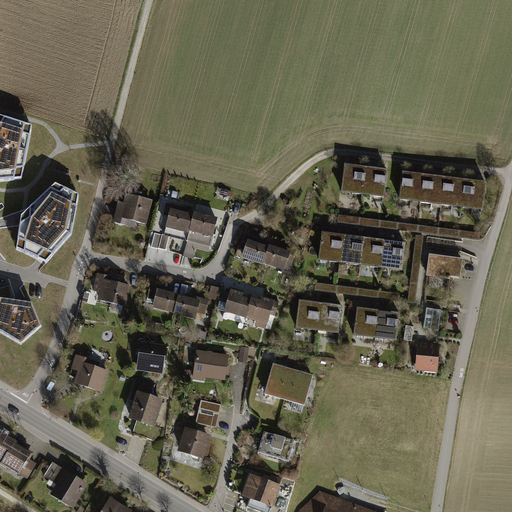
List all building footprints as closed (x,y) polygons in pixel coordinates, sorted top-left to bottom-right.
[(30,126),(0,116),(0,180),(21,178),(30,126)] [(366,169),(345,166),(342,192),(363,195),(366,169)] [(387,171),(366,169),(363,195),(384,197),(387,171)] [(424,176),(404,173),(400,199),(421,202),(424,176)] [(445,179),(424,176),(421,202),(441,205),(445,179)] [(465,181),(445,179),(441,205),(462,207),(465,181)] [(486,184),(465,181),(462,207),(483,210),(486,184)] [(55,184),(21,216),(16,249),(44,260),(48,262),(70,236),(78,194),(55,184)] [(228,194),(218,191),(216,198),(227,201),(228,194)] [(114,220),(146,227),(151,206),(119,198),(114,220)] [(195,221),(171,215),(166,233),(191,239),(191,236),(195,221)] [(479,234),(339,216),(338,222),(479,240),(479,234)] [(218,223),(196,217),(195,221),(191,236),(203,239),(201,248),(211,251),(218,223)] [(168,249),(170,235),(155,233),(154,248),(168,249)] [(340,263),(344,237),(323,234),(319,260),(340,263)] [(417,236),(408,302),(415,303),(423,237),(417,236)] [(361,265),(364,239),(344,237),(340,263),(361,265)] [(381,268),(385,242),(364,239),(361,265),(381,268)] [(402,271),(406,245),(385,242),(381,268),(402,271)] [(270,253),(248,245),(242,263),(263,270),(264,268),(270,253)] [(271,250),(270,253),(264,268),(285,275),(292,257),(271,250)] [(463,260),(430,255),(427,274),(460,279),(463,260)] [(399,294),(316,284),(315,290),(398,301),(399,294)] [(125,311),(129,290),(104,285),(100,306),(125,311)] [(219,288),(213,286),(210,298),(216,300),(219,288)] [(178,298),(178,297),(169,295),(169,291),(152,287),(151,293),(149,293),(147,301),(155,303),(154,306),(175,312),(178,298)] [(175,312),(195,317),(197,311),(204,313),(207,301),(189,297),(188,300),(178,298),(175,312)] [(252,304),(231,297),(225,317),(245,324),(246,322),(252,304)] [(32,304),(0,299),(0,300),(0,330),(21,343),(41,326),(32,304)] [(253,302),(252,304),(246,322),(268,329),(277,305),(263,301),(262,305),(253,302)] [(321,305),(300,302),(297,328),(318,331),(321,305)] [(342,307),(321,305),(318,331),(338,333),(342,307)] [(443,311),(426,308),(423,328),(440,330),(443,311)] [(379,312),(358,309),(354,335),(375,338),(379,312)] [(400,315),(379,312),(375,338),(397,341),(400,315)] [(414,327),(406,327),(405,340),(412,341),(414,327)] [(207,331),(200,329),(198,340),(205,341),(207,331)] [(163,345),(138,342),(135,370),(159,373),(163,345)] [(439,344),(419,342),(417,371),(436,373),(439,344)] [(248,349),(240,347),(237,361),(245,363),(248,349)] [(226,355),(194,351),(190,380),(202,382),(203,379),(222,381),(226,355)] [(99,365),(76,358),(72,372),(79,374),(75,388),(102,397),(109,375),(97,371),(99,365)] [(291,371),(270,365),(262,395),(283,401),(291,371)] [(310,376),(291,371),(283,401),(302,406),(310,376)] [(153,389),(136,383),(130,404),(134,405),(128,425),(154,433),(163,405),(150,401),(153,389)] [(219,410),(199,405),(194,425),(214,430),(219,410)] [(209,438),(183,430),(175,453),(201,461),(209,438)] [(30,454),(14,444),(15,441),(1,433),(0,434),(0,463),(2,464),(27,479),(36,463),(28,458),(30,454)] [(296,444),(261,434),(255,454),(290,464),(296,444)] [(76,508),(91,484),(55,462),(47,475),(60,483),(53,495),(76,508)] [(280,487),(246,474),(237,499),(245,502),(242,510),(247,511),(266,511),(267,510),(271,511),(280,487)] [(369,511),(320,494),(301,511),(369,511)] [(135,511),(136,511),(113,497),(103,511),(135,511)]
